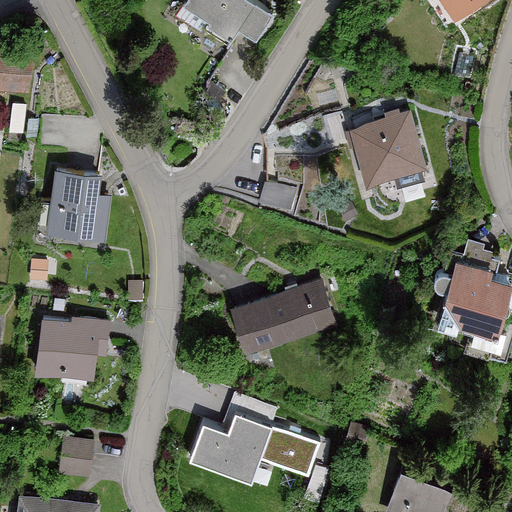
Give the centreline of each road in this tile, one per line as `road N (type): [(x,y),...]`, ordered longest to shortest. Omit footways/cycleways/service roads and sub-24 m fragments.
road 1 (residential): [(162,200),(171,244),(140,480),(149,511)]
road 2 (residential): [(162,200),(212,164),(324,0)]
road 3 (residential): [(61,0),(162,200)]
road 4 (residential): [(511,46),(494,148),(511,210)]
